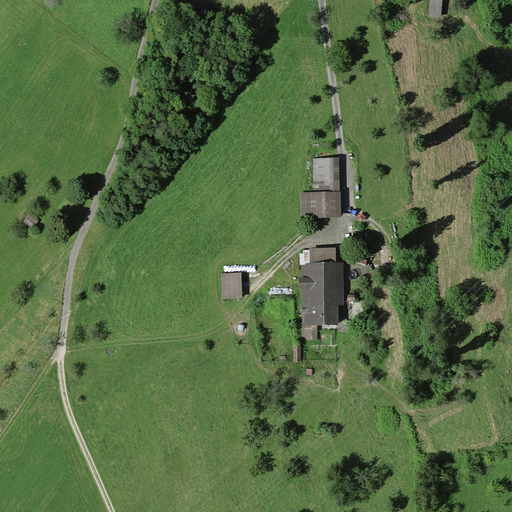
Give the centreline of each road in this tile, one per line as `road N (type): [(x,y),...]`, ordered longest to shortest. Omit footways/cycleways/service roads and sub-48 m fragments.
road 1 (track): [(157,0),(68,271),(65,394),(109,511)]
road 2 (track): [(62,348),(204,336),(230,319),(298,243),(349,228)]
road 3 (track): [(320,0),(349,228)]
